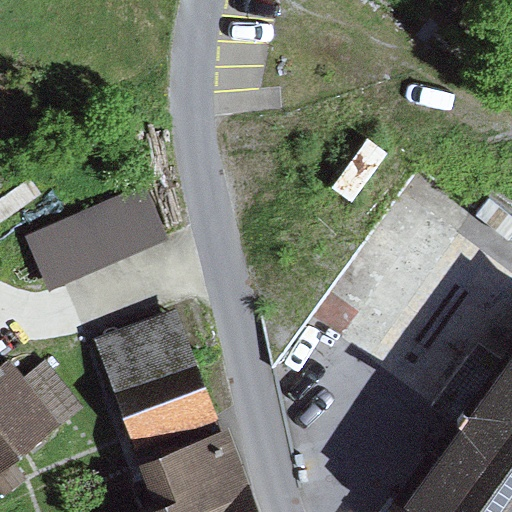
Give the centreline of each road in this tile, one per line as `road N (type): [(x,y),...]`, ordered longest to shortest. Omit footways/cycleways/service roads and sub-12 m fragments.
road 1 (residential): [(207,0),(193,92),(219,253),(287,511)]
road 2 (track): [(219,253),(58,312),(0,302)]
